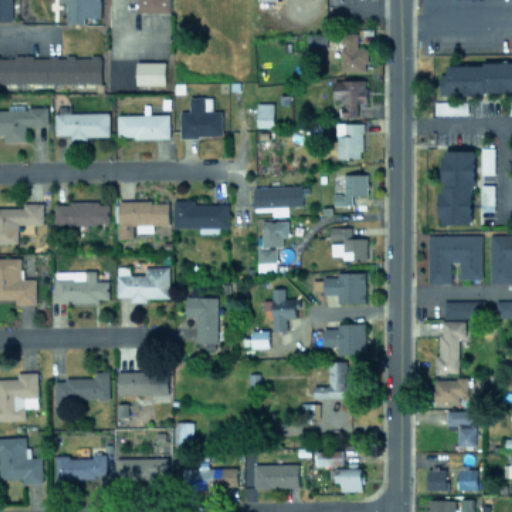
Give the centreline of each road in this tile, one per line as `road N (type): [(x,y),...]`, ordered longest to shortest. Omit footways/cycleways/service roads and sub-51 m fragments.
road 1 (tertiary): [(395,511),(395,0)]
road 2 (residential): [(0,170),(215,169)]
road 3 (residential): [(228,511),(395,508)]
road 4 (residential): [(0,335),(158,334)]
